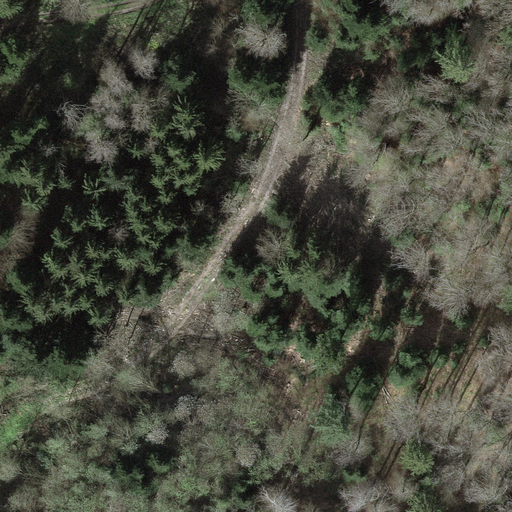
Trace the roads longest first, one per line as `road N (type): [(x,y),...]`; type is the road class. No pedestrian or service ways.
road 1 (track): [(303,0),(274,167),(194,297),(141,354),(97,385),(45,404),(0,438)]
road 2 (track): [(0,22),(114,18),(173,0)]
